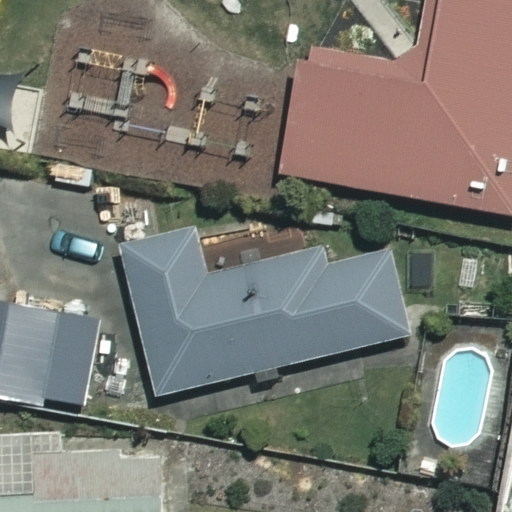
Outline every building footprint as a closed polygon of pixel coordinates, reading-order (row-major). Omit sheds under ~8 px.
[(511,0),(435,0),(435,1),(427,51),(405,67),(403,69),(321,55),(294,185),(511,224),(511,0)] [(126,255),(163,407),(423,346),(402,258),(339,273),(335,254),(216,282),(205,237),(126,255)] [(108,331),(0,311),(0,405),(92,421),(108,331)] [(174,511),(174,468),(140,469),(140,457),(77,459),(77,447),(48,448),(47,434),(0,435),(0,511),(174,511)] [(511,511),(511,492),(499,490),(495,511),(511,511)]
